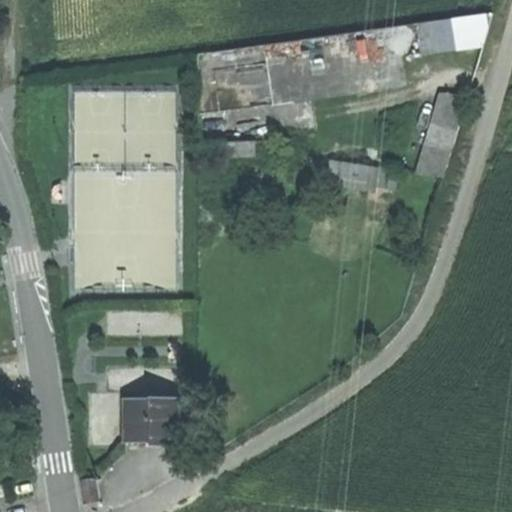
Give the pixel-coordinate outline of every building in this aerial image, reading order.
[(420,23),(424,55),(484,46),(494,14),(420,23)] [(469,96),(443,94),(419,175),(444,178),(469,96)] [(203,174),(216,174),(217,138),(204,137),(203,174)] [(329,179),(371,185),(373,167),(332,161),(329,179)] [(157,447),(182,447),(183,399),(157,399),(157,400),(126,400),(126,444),(157,444),(157,447)] [(97,479),(83,481),(87,504),(100,501),(97,479)]
